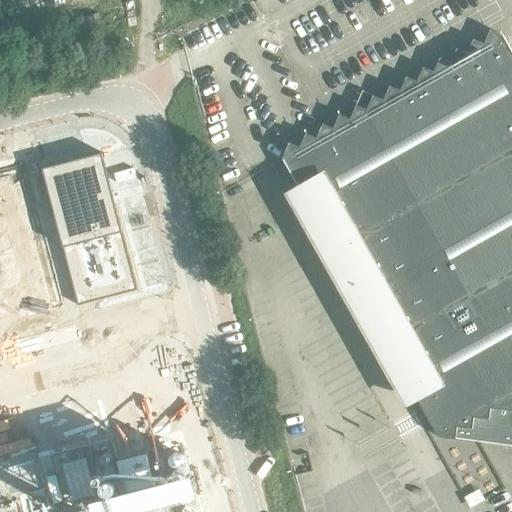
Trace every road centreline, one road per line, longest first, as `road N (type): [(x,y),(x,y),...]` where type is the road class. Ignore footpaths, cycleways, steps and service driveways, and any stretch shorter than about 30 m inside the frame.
road 1 (unclassified): [(0,123),(109,97),(146,113),(252,511)]
road 2 (unknown): [(194,285),(0,338)]
